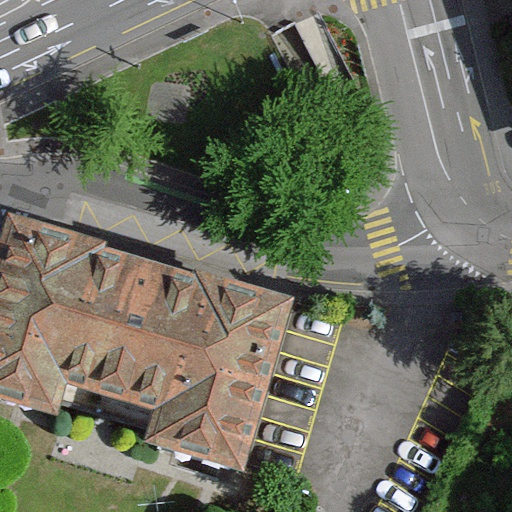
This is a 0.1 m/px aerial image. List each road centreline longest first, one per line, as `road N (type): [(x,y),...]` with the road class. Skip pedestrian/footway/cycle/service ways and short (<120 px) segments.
road 1 (residential): [(0,179),(83,189),(312,252),(345,254),(383,250),(477,204)]
road 2 (residential): [(343,511),(477,204)]
road 3 (residential): [(477,204),(414,0)]
